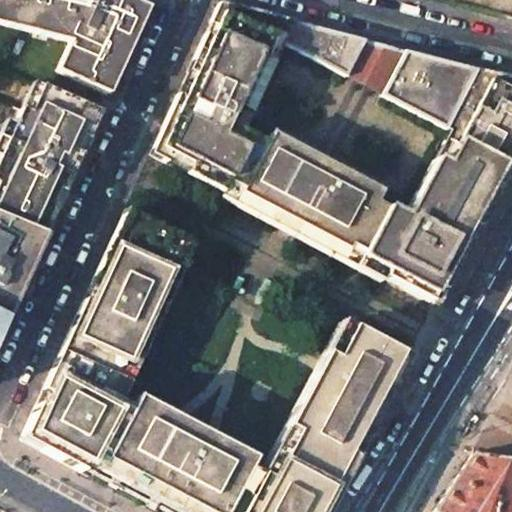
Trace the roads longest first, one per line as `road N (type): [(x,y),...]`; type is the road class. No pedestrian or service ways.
road 1 (unclassified): [(0,407),(178,0)]
road 2 (residential): [(315,0),(511,51)]
road 3 (tertiary): [(376,511),(470,359)]
